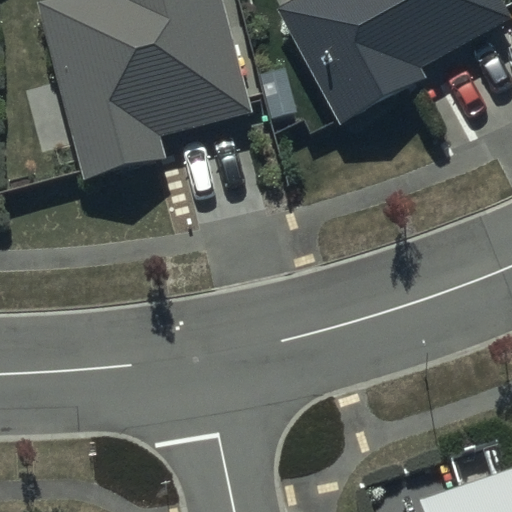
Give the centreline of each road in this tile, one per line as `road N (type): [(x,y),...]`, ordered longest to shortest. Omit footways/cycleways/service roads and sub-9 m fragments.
road 1 (residential): [(511,268),(205,364)]
road 2 (residential): [(205,364),(0,375)]
road 3 (residential): [(236,511),(205,364)]
